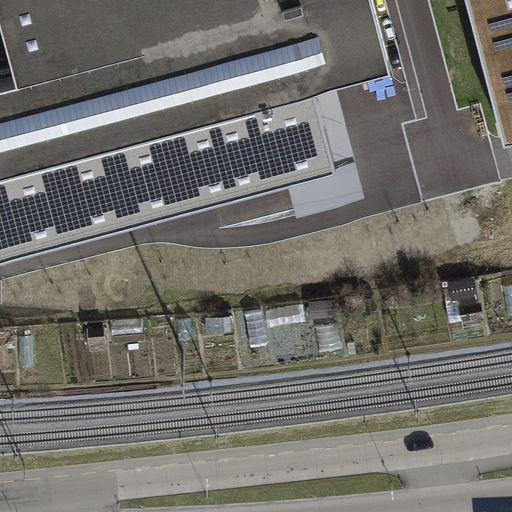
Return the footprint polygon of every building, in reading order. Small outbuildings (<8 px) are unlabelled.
[(314,84),(391,65),(374,0),(0,0),(0,12),(17,75),(0,79),(0,252),(334,162),(314,84)] [(511,0),(468,0),(504,136),(511,134),(511,0)] [(475,297),(446,301),(449,329),(479,326),(475,297)] [(372,301),(361,302),(362,313),(373,312),(372,301)] [(200,321),(202,337),(232,333),(230,318),(200,321)] [(104,328),(87,329),(89,351),(106,350),(104,328)]
